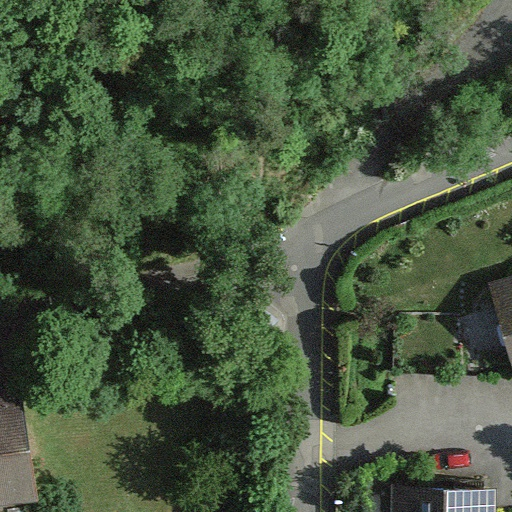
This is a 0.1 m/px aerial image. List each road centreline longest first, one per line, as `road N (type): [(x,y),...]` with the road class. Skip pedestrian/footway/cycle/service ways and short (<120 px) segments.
road 1 (residential): [(0,329),(313,236)]
road 2 (residential): [(309,511),(313,236)]
road 3 (residential): [(313,236),(511,149)]
